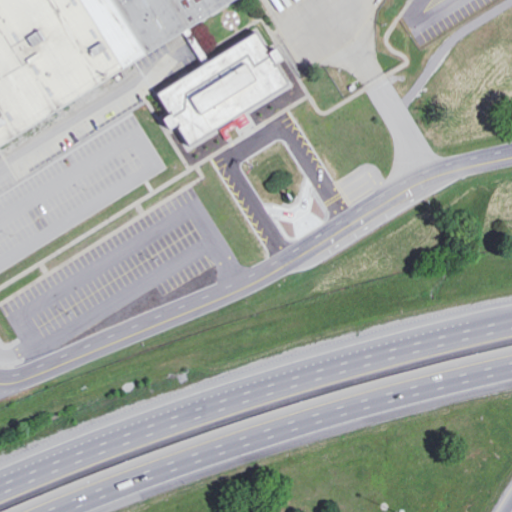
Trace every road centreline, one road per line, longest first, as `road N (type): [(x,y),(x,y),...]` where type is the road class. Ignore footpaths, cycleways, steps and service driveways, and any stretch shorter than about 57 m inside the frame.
road 1 (motorway): [(511,315),(241,390),(0,486)]
road 2 (motorway): [(511,311),(264,376),(0,474)]
road 3 (motorway): [(91,511),(224,460),(511,378)]
